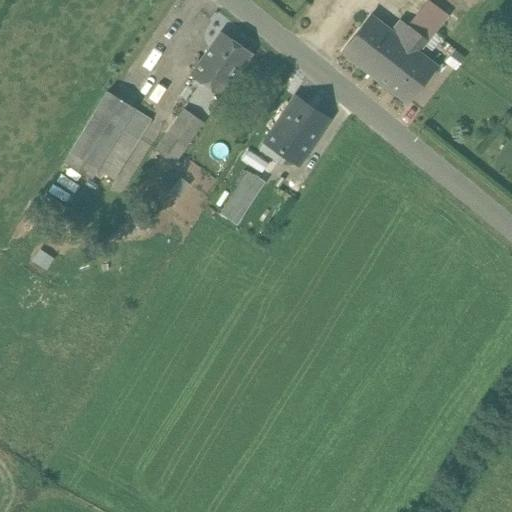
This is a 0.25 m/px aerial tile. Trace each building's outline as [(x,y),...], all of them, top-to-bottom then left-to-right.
[(436,0),(413,29),(409,26),(400,38),(418,52),(434,32),(458,2),(459,0),(436,0)] [(458,2),(434,32),(443,39),(457,22),(467,30),(477,17),(458,2)] [(400,38),(371,16),(343,52),(389,88),(418,52),(400,38)] [(252,53),(221,31),(191,74),(222,96),(252,53)] [(389,88),(408,103),(437,66),(418,52),(389,88)] [(107,91),(70,152),(70,153),(71,152),(97,169),(116,139),(134,108),(107,91)] [(295,96),(265,141),(288,157),(298,163),(328,119),(295,96)] [(134,108),(116,139),(131,151),(151,119),(134,108)] [(178,117),(155,150),(174,163),(197,131),(178,117)] [(116,139),(97,169),(114,179),(131,151),(116,139)] [(288,157),(265,141),(259,150),(282,165),(288,157)] [(97,169),(71,152),(70,153),(66,161),(92,177),(97,169)] [(264,168),(244,155),(237,166),(249,173),(258,178),(264,168)] [(249,173),(222,214),(236,223),(263,181),(258,178),(249,173)]
